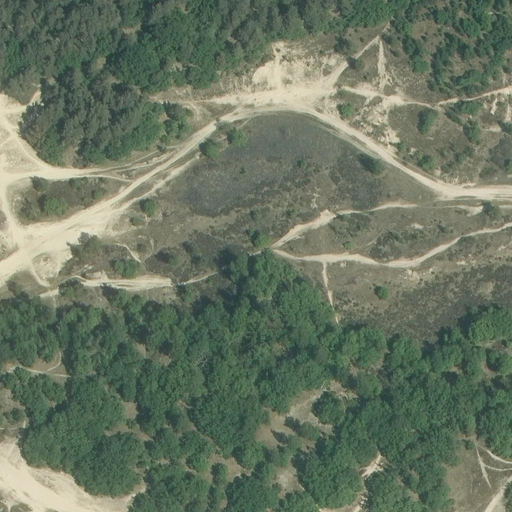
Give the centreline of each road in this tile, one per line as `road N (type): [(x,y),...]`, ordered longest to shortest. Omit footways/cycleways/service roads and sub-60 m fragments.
road 1 (track): [(511,192),(325,216),(183,283),(79,285),(0,304)]
road 2 (track): [(451,196),(285,109),(217,124),(155,164),(0,179)]
road 3 (track): [(155,164),(109,204),(0,272)]
